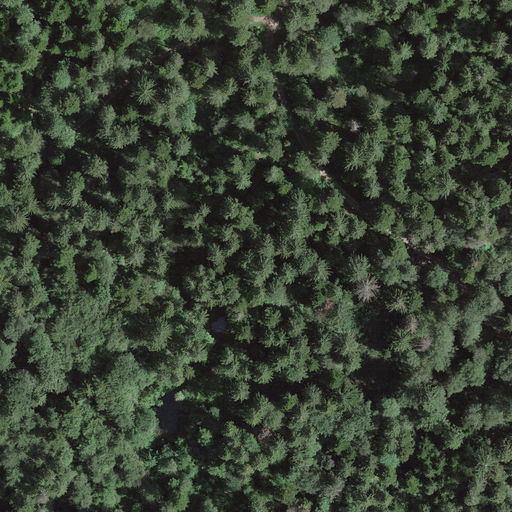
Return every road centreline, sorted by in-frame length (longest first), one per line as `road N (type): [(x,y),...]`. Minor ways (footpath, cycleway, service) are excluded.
road 1 (track): [(511,351),(448,271),(352,200),(306,147),(272,70),(272,10)]
road 2 (track): [(0,196),(153,62),(292,0)]
road 3 (track): [(425,255),(414,326),(398,353),(363,383),(283,511)]
